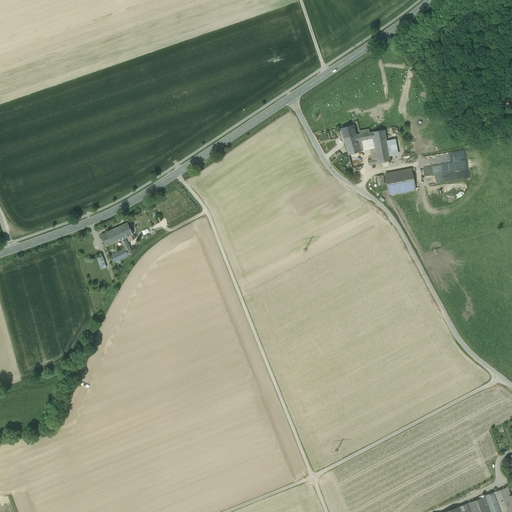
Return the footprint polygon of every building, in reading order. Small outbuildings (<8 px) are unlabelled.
[(353,125),(340,128),(344,142),(357,138),(356,135),(353,125)] [(369,129),(359,131),(360,134),(356,135),(357,138),(358,141),(362,141),(373,139),(372,132),(369,133),(369,129)] [(384,130),(372,132),(373,139),(377,158),(377,164),(390,161),(388,151),(387,146),(384,130)] [(357,138),(344,142),(348,155),(361,152),(358,141),(357,138)] [(448,154),(431,157),(432,160),(433,165),(447,163),(447,162),(449,162),(448,154)] [(411,169),(385,174),(389,194),(415,189),(411,169)] [(427,178),(428,183),(456,179),(455,172),(435,175),(435,177),(431,178),(431,177),(427,178)] [(127,223),(119,226),(125,238),(133,234),(127,223)] [(119,226),(112,230),(117,242),(121,240),(125,238),(119,226)] [(112,230),(100,235),(106,247),(117,242),(112,230)] [(125,238),(121,240),(125,249),(128,255),(132,254),(125,238)] [(125,249),(110,256),(113,262),(128,255),(125,249)] [(100,269),(107,267),(103,256),(97,258),(100,269)] [(511,511),(511,494),(511,495),(508,487),(493,492),(500,511),(511,511)] [(490,511),(500,511),(493,492),(485,495),(485,497),(490,511)] [(490,511),(485,497),(467,503),(470,511),(490,511)] [(470,511),(467,503),(459,506),(461,511),(470,511)]
